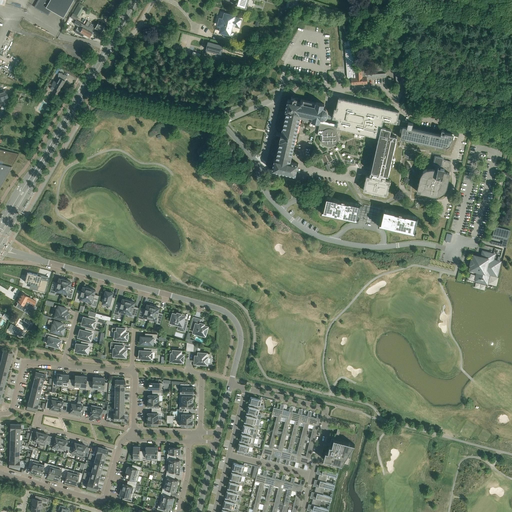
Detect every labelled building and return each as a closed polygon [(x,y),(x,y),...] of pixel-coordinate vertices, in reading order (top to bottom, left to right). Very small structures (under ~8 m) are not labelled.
[(38,0),(35,7),(48,14),(51,9),(64,17),(73,0),(38,0)] [(237,0),(235,5),(246,9),(248,0),(258,0),(259,0),(237,0)] [(225,33),(224,36),(232,38),(233,32),(229,31),(230,25),(239,27),(241,19),(234,17),(235,16),(225,13),(223,19),(222,19),(219,20),(219,23),(220,26),(222,26),(220,32),(225,33)] [(76,20),(74,24),(78,26),(74,31),(83,36),(84,34),(90,37),(94,30),(88,27),(85,25),(82,23),(76,20)] [(88,21),(85,25),(88,27),(94,30),(95,30),(95,28),(102,32),(105,26),(98,23),(97,26),(91,22),(88,21)] [(210,39),(204,38),(202,43),(207,46),(206,49),(207,50),(205,53),(211,57),(212,51),(221,53),(223,46),(210,42),(210,39)] [(391,78),(388,78),(389,86),(399,85),(399,80),(398,65),(356,68),(354,49),(345,49),(347,77),(352,77),(352,78),(351,78),(352,84),(367,83),(367,77),(386,76),(386,73),(367,75),(366,70),(395,68),(396,83),(391,83),(391,78)] [(53,86),(51,87),(52,90),(53,90),(54,90),(54,91),(59,94),(61,90),(60,90),(65,81),(65,80),(67,76),(64,74),(62,73),(59,72),(58,77),(60,77),(60,78),(57,83),(54,81),(52,85),(53,86)] [(400,118),(397,118),(393,117),(394,110),(343,99),(342,106),(339,105),(338,107),(338,109),(336,115),(333,114),(328,113),(328,112),(328,111),(327,110),(327,109),(326,109),(326,108),(325,108),(324,108),(324,107),(323,107),(324,104),(316,102),(315,103),(304,100),(303,99),(302,99),(301,99),(300,100),(300,101),(300,102),(297,101),(298,98),(295,97),(295,98),(291,97),(291,100),(288,99),(285,111),(287,111),(283,128),(282,128),(281,133),(281,135),(280,137),(279,142),(280,142),(276,158),(275,158),(272,170),(296,175),(298,163),(290,161),(296,138),(300,117),(312,120),(311,121),(320,123),(317,135),(321,135),(321,136),(320,137),(321,138),(321,139),(321,140),(321,141),(322,142),(322,143),(323,143),(323,144),(324,144),(325,145),(326,145),(326,146),(327,146),(328,146),(330,146),(331,146),(332,146),(333,146),(333,145),(334,145),(335,144),(336,144),(336,143),(337,143),(337,142),(337,141),(338,141),(338,140),(338,139),(338,138),(338,137),(338,136),(338,135),(338,134),(338,133),(337,133),(337,132),(336,131),(337,129),(338,127),(379,137),(371,171),(372,172),(371,176),(367,175),(365,184),(363,190),(372,192),(374,192),(373,195),(376,195),(376,193),(381,194),(387,195),(390,181),(385,180),(386,175),(388,175),(396,141),(397,141),(398,141),(399,141),(399,140),(400,140),(400,139),(401,139),(401,138),(401,137),(439,146),(440,146),(441,146),(442,146),(443,146),(444,146),(445,146),(445,147),(446,147),(446,146),(447,146),(448,146),(449,145),(450,144),(451,143),(450,143),(450,142),(451,142),(451,141),(452,140),(452,139),(452,138),(453,138),(453,137),(451,137),(452,134),(444,132),(444,131),(444,130),(443,130),(442,130),(441,134),(412,128),(413,123),(403,121),(402,121),(401,123),(399,123),(400,118)] [(0,185),(11,166),(12,164),(18,154),(0,149),(0,185)] [(433,193),(432,195),(433,195),(434,195),(435,195),(436,195),(437,195),(438,195),(439,195),(439,196),(440,195),(441,195),(442,194),(443,194),(443,193),(444,193),(445,192),(444,191),(445,190),(445,189),(446,188),(446,187),(447,186),(446,185),(447,180),(448,180),(449,173),(442,171),(443,167),(449,168),(451,161),(443,159),(443,158),(436,156),(434,164),(435,164),(434,169),(433,169),(432,169),(431,169),(430,169),(429,170),(428,170),(428,169),(427,169),(426,169),(426,170),(425,170),(424,171),(423,171),(423,172),(422,172),(423,173),(423,174),(422,174),(422,175),(421,176),(421,177),(420,178),(420,179),(422,179),(420,185),(419,184),(417,191),(424,193),(429,195),(430,193),(433,193)] [(412,233),(414,233),(415,230),(418,217),(406,214),(338,199),(326,196),(325,201),(324,207),(323,210),(323,213),(324,213),(332,215),(336,216),(343,217),(347,218),(355,220),(381,226),(382,226),(390,228),(394,229),(400,230),(404,231),(412,233)] [(506,247),(510,229),(495,225),(491,243),(506,247)] [(482,249),(481,254),(473,252),(472,257),(471,256),(469,264),(470,264),(469,269),(476,270),(474,281),(488,284),(490,274),(497,276),(501,260),(494,258),(495,253),(482,249)] [(27,272),(24,281),(38,285),(37,290),(45,292),(48,281),(40,279),(41,276),(27,272)] [(61,292),(65,279),(61,278),(61,279),(59,278),(58,282),(57,282),(57,283),(52,282),(50,292),(55,294),(56,290),(61,292)] [(71,298),(74,288),(69,287),(70,286),(71,281),(68,281),(69,280),(65,279),(61,292),(67,294),(66,297),(71,298)] [(86,300),(90,287),(86,286),(86,287),(83,287),(82,291),(82,292),(77,290),(74,301),(79,302),(80,299),(86,300)] [(99,297),(94,295),(94,294),(95,290),(93,289),(93,288),(90,287),(86,300),(92,302),(91,305),(96,307),(99,297)] [(112,310),(115,299),(111,298),(113,293),(109,292),(106,291),(105,295),(104,295),(103,299),(104,299),(102,303),(109,305),(108,308),(112,310)] [(36,301),(26,295),(22,293),(17,301),(19,303),(17,306),(21,308),(26,301),(30,303),(29,305),(32,307),(33,305),(36,301)] [(126,313),(129,299),(125,298),(125,299),(123,299),(122,303),(121,304),(117,303),(113,314),(119,315),(120,311),(126,313)] [(136,316),(138,309),(134,307),(134,306),(135,302),(133,301),(133,300),(129,299),(126,313),(136,316)] [(150,318),(154,305),(150,304),(150,305),(147,304),(146,308),(146,310),(141,308),(138,319),(143,320),(144,317),(150,318)] [(68,312),(66,311),(66,308),(64,307),(55,305),(54,308),(56,309),(54,316),(58,317),(62,318),(66,319),(67,315),(68,312)] [(160,324),(163,314),(158,313),(158,312),(159,308),(157,307),(157,306),(154,305),(150,318),(157,320),(156,323),(160,324)] [(184,320),(185,316),(181,315),(177,314),(173,313),(173,315),(171,315),(170,320),(171,320),(171,322),(175,323),(174,324),(178,325),(178,324),(182,325),(180,330),(185,331),(187,321),(184,320)] [(96,328),(99,317),(90,315),(89,318),(84,317),(83,320),(82,324),(86,325),(90,326),(96,328)] [(207,326),(203,325),(204,324),(200,323),(200,324),(199,324),(201,319),(194,317),(191,328),(194,329),(193,332),(198,333),(197,334),(201,335),(201,334),(205,335),(206,333),(207,334),(208,329),(207,328),(207,326)] [(61,326),(62,323),(60,322),(48,319),(47,323),(52,324),(50,331),(54,332),(58,333),(62,334),(63,330),(64,327),(61,326)] [(128,335),(128,332),(125,332),(125,328),(112,327),(112,331),(113,331),(113,338),(119,338),(119,339),(123,339),(127,339),(128,335)] [(94,334),(95,330),(87,328),(86,331),(80,329),(79,333),(80,333),(79,336),(83,337),(83,338),(86,339),(86,338),(90,340),(92,333),(94,334)] [(61,340),(55,338),(56,335),(46,332),(45,336),(48,337),(49,337),(47,343),(51,344),(51,345),(54,346),(54,345),(58,346),(59,343),(60,343),(61,340)] [(157,338),(157,334),(146,333),(146,337),(141,336),(141,339),(141,340),(141,343),(145,344),(148,345),(148,344),(153,344),(153,338),(157,338)] [(93,346),(93,343),(83,341),(82,344),(76,343),(76,347),(76,350),(80,351),(80,352),(83,352),(88,352),(89,346),(93,346)] [(126,353),(127,349),(124,349),(124,345),(122,345),(123,342),(111,341),(110,348),(114,348),(114,355),(118,356),(121,357),(122,356),(126,356),(126,353)] [(198,345),(191,343),(190,351),(197,352),(198,345)] [(156,352),(156,348),(145,347),(145,351),(140,350),(139,354),(140,354),(140,357),(144,358),(147,359),(147,358),(152,358),(152,352),(156,352)] [(184,358),(184,354),(181,354),(181,351),(170,350),(170,354),(171,354),(171,360),(175,361),(179,362),(179,361),(183,361),(183,358),(184,358)] [(209,357),(210,353),(198,352),(198,356),(195,356),(195,359),(195,363),(199,363),(199,364),(203,364),(203,363),(207,364),(207,357),(209,357)] [(34,377),(43,380),(44,380),(45,374),(35,371),(34,377)] [(63,374),(57,373),(56,379),(53,379),(52,386),(55,387),(56,384),(61,385),(62,385),(63,374)] [(69,374),(63,374),(62,385),(61,385),(61,387),(70,388),(71,380),(68,380),(69,374)] [(81,376),(75,375),(74,381),(71,380),(70,388),(74,388),(74,386),(79,386),(80,386),(81,376)] [(86,376),(81,376),(80,386),(79,386),(79,389),(88,390),(89,382),(86,382),(86,376)] [(98,377),(93,377),(92,382),(89,382),(88,390),(91,390),(92,387),(97,388),(98,377)] [(104,378),(98,377),(97,388),(97,390),(106,391),(107,384),(104,383),(104,378)] [(162,389),(162,383),(149,382),(148,388),(154,389),(154,392),(162,392),(163,392),(163,389),(162,389)] [(180,383),(180,393),(188,393),(193,393),(194,387),(188,387),(188,384),(180,383)] [(161,395),(162,392),(154,392),(154,395),(148,395),(148,401),(159,401),(159,395),(161,395)] [(180,393),(180,402),(193,402),(193,396),(188,396),(188,393),(180,393)] [(262,399),(250,397),(249,403),(256,404),(255,408),(259,409),(263,410),(264,406),(260,405),(262,399)] [(159,407),(159,401),(148,401),(148,406),(154,407),(153,410),(161,410),(161,407),(159,407)] [(37,404),(28,402),(26,408),(36,410),(38,404),(37,404)] [(81,414),(83,403),(77,402),(77,403),(75,413),(81,414)] [(193,408),(193,402),(180,402),(180,411),(187,411),(187,408),(193,408)] [(95,417),(97,406),(91,404),(89,416),(95,417)] [(100,418),(103,407),(97,406),(95,417),(100,418)] [(258,414),(259,409),(255,408),(248,406),(247,412),(253,414),(253,417),(252,417),(260,419),(261,415),(258,414)] [(277,433),(281,417),(283,410),(274,407),(272,415),(277,416),(273,431),(277,433)] [(161,413),(161,410),(153,410),(153,413),(148,413),(148,419),(158,419),(159,413),(161,413)] [(287,432),(290,419),(292,412),(283,410),(281,417),(286,418),(282,434),(286,435),(287,435),(287,432)] [(192,420),(193,414),(187,414),(187,411),(180,411),(179,420),(192,420)] [(296,437),(300,422),(299,422),(301,414),(292,412),(290,419),(295,421),(291,436),(296,437)] [(306,435),(309,424),(311,417),(301,414),(299,422),(300,422),(304,423),(301,438),(305,440),(306,435)] [(259,424),(260,419),(252,417),(253,417),(246,415),(244,421),(251,423),(250,426),(254,427),(254,428),(260,429),(261,427),(259,426),(259,425),(259,424)] [(314,442),(320,419),(311,417),(309,424),(314,425),(310,441),(314,442)] [(253,433),(254,428),(254,427),(250,426),(243,424),(242,430),(249,432),(248,436),(255,438),(256,438),(259,438),(259,436),(256,436),(257,434),(253,433)] [(326,451),(324,459),(327,460),(337,463),(338,463),(340,464),(342,464),(349,466),(355,444),(357,433),(353,432),(340,429),(338,428),(337,431),(337,434),(338,434),(337,439),(334,439),(333,444),(332,446),(330,445),(328,451),(329,451),(328,452),(326,451)] [(39,443),(42,433),(36,431),(33,441),(39,443)] [(273,448),(277,433),(273,431),(269,447),(264,446),(262,453),(271,456),(273,448)] [(47,434),(42,433),(39,443),(38,444),(44,446),(45,443),(47,434)] [(254,443),(255,438),(248,436),(241,434),(240,440),(246,442),(246,445),(245,445),(250,446),(253,447),(254,443)] [(282,450),(283,450),(286,435),(282,434),(278,449),(273,448),(271,456),(281,458),(282,450)] [(292,453),(296,437),(291,436),(287,452),(283,450),(282,450),(281,458),(290,460),(292,453)] [(58,448),(61,438),(55,437),(52,447),(58,448)] [(57,449),(63,451),(67,440),(61,438),(58,448),(57,449)] [(301,455),(305,440),(301,438),(297,454),(292,453),(290,460),(299,463),(301,455)] [(308,465),(314,442),(310,441),(306,456),(301,455),(299,463),(308,465)] [(78,453),(80,444),(74,442),(72,451),(77,453),(78,453)] [(248,452),(250,446),(245,445),(246,445),(239,443),(237,449),(244,451),(243,455),(251,457),(252,452),(248,452)] [(77,455),(83,457),(86,445),(80,444),(78,453),(77,453),(77,455)] [(97,453),(105,455),(106,455),(108,449),(105,449),(102,448),(95,446),(94,452),(97,453)] [(143,460),(143,452),(140,452),(140,446),(133,446),(133,460),(143,460)] [(152,460),(152,447),(146,446),(146,452),(143,452),(143,460),(146,460),(152,460)] [(161,460),(161,452),(158,452),(158,447),(152,447),(152,460),(161,460)] [(180,454),(181,447),(169,447),(169,453),(167,453),(167,457),(174,457),(174,454),(180,454)] [(180,466),(180,460),(174,460),(174,457),(167,457),(167,460),(169,460),(169,466),(180,466)] [(39,461),(30,458),(28,465),(31,466),(30,472),(35,473),(38,463),(39,461)] [(45,470),(48,463),(45,462),(44,465),(38,463),(35,473),(41,475),(43,470),(45,470)] [(53,478),(56,465),(48,463),(45,470),(48,471),(47,477),(53,478)] [(239,471),(238,474),(242,475),(246,476),(247,472),(243,471),(245,466),(234,463),(232,469),(239,471)] [(65,468),(56,465),(53,478),(58,480),(60,474),(63,475),(65,468)] [(139,476),(141,467),(134,465),(133,468),(128,466),(126,472),(139,476)] [(180,472),(180,466),(169,466),(167,465),(167,472),(166,473),(174,475),(174,472),(180,472)] [(68,469),(65,468),(63,475),(66,476),(64,481),(70,483),(73,473),(67,471),(68,469)] [(337,477),(338,472),(323,468),(322,475),(319,474),(318,480),(320,481),(326,482),(328,475),(337,477)] [(80,480),(82,473),(73,470),(73,473),(70,483),(76,485),(77,479),(80,480)] [(136,484),(139,476),(126,472),(124,478),(130,479),(129,482),(136,484)] [(241,481),(242,475),(238,474),(231,472),(230,478),(237,480),(236,483),(240,485),(244,486),(245,482),(241,481)] [(173,479),(174,475),(166,473),(164,483),(177,486),(178,480),(173,479)] [(260,499),(261,496),(264,483),(266,476),(257,474),(255,481),(260,482),(256,498),(260,499)] [(273,486),(275,478),(266,476),(264,483),(269,485),(266,498),(265,496),(261,496),(260,499),(265,500),(270,501),(274,486),(273,486)] [(280,501),(283,488),(285,481),(275,478),(273,486),(274,486),(278,487),(275,502),(279,504),(280,501)] [(98,484),(97,484),(88,482),(88,481),(86,487),(96,490),(98,484)] [(239,490),(240,485),(236,483),(229,481),(228,488),(234,489),(233,493),(238,494),(241,495),(242,491),(239,490)] [(288,506),(292,490),(294,483),(285,481),(283,488),(288,489),(284,505),(288,506)] [(335,484),(333,484),(326,482),(320,481),(318,487),(316,486),(315,493),(317,493),(323,494),(325,487),(334,489),(335,484)] [(134,493),(136,484),(129,482),(128,485),(123,483),(121,489),(134,493)] [(175,492),(177,486),(164,483),(162,491),(170,493),(170,490),(175,492)] [(297,508),(303,485),(294,483),(292,490),(297,492),(293,507),(297,508)] [(131,502),(134,493),(121,489),(120,495),(125,496),(124,499),(131,502)] [(169,496),(170,493),(162,491),(160,500),(172,503),(174,498),(169,496)] [(236,499),(238,494),(233,493),(227,491),(225,497),(232,499),(231,502),(235,503),(239,504),(240,500),(236,499)] [(332,497),(330,496),(323,494),(317,493),(315,499),(313,499),(311,505),(314,505),(320,507),(322,499),(331,501),(332,497)] [(46,503),(47,502),(48,499),(47,499),(47,498),(41,496),(40,500),(32,499),(31,503),(32,503),(31,511),(39,511),(41,502),(46,503)] [(257,511),(260,499),(256,498),(252,511),(247,511),(257,511)] [(171,509),(172,503),(160,500),(157,509),(165,511),(165,508),(171,509)] [(234,509),(235,503),(231,502),(224,500),(223,506),(230,508),(229,511),(231,511),(236,511),(238,509),(234,509)]
